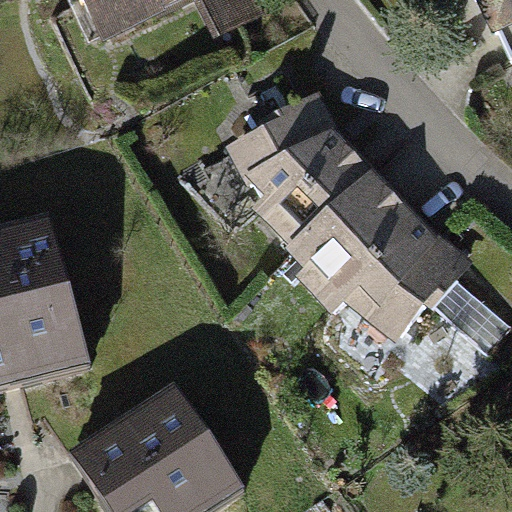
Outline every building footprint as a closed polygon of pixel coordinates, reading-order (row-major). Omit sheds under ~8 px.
[(83,0),(112,59),(201,12),(219,47),(268,22),(257,0),(83,0)] [(511,0),(471,0),(497,55),(511,47),(511,0)] [(286,81),(244,100),(268,140),(235,160),(274,208),(261,223),(312,277),(303,290),(337,325),(356,313),(404,355),(480,272),(342,139),(322,103),(302,113),(286,81)] [(0,219),(0,393),(97,368),(54,205),(0,219)] [(179,376),(60,449),(99,511),(258,511),(262,510),(179,376)]
